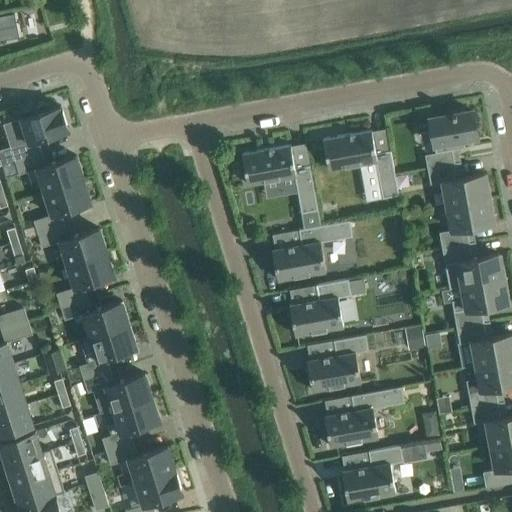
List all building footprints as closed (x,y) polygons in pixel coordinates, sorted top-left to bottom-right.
[(0,37),(17,34),(13,12),(0,14),(0,37)] [(11,147),(15,160),(42,152),(38,139),(68,130),(61,105),(49,109),(47,103),(19,112),(28,141),(11,147)] [(465,145),(463,138),(477,135),(473,110),(456,113),(456,112),(452,113),(452,114),(429,118),(436,152),(425,154),(428,168),(455,162),(453,149),(469,146),(469,145),(465,145)] [(371,130),(323,138),(328,169),(375,160),(382,198),(399,195),(391,150),(376,152),(371,130)] [(291,144),(242,153),(248,184),(295,175),(301,212),(318,209),(310,164),(295,167),(291,144)] [(46,164),(42,152),(15,160),(19,174),(28,171),(31,182),(40,180),(44,191),(84,179),(76,155),(46,164)] [(458,178),(455,162),(428,168),(431,183),(444,181),(448,205),(493,197),(493,196),(491,196),(489,184),(486,184),(484,173),(458,178)] [(91,202),(84,179),(44,191),(51,214),(33,220),(38,233),(65,224),(61,212),(91,202)] [(493,198),(493,197),(448,205),(452,229),(439,231),(442,247),(470,242),(467,227),(493,222),(491,211),(494,210),(491,198),(493,198)] [(27,200),(17,203),(18,210),(28,207),(27,200)] [(272,249),(278,279),(326,270),(321,241),(352,236),(349,219),(299,229),(301,243),(272,249)] [(69,237),(65,224),(38,233),(42,246),(60,241),(67,264),(107,251),(99,227),(69,237)] [(19,240),(15,227),(7,229),(11,243),(19,240)] [(23,254),(19,240),(11,243),(15,256),(23,254)] [(472,258),(470,242),(442,247),(449,288),(462,286),(462,285),(507,277),(507,276),(506,276),(503,264),(501,264),(499,253),(472,258)] [(114,275),(107,251),(67,264),(74,287),(56,292),(60,306),(88,297),(84,284),(114,275)] [(38,280),(34,266),(25,269),(30,282),(38,280)] [(507,277),(462,285),(462,286),(465,297),(452,300),(457,327),(484,322),(481,307),(508,302),(506,291),(508,290),(506,278),(507,277)] [(319,299),(290,304),(295,334),(344,325),(338,297),(351,294),(366,292),(364,278),(349,281),(348,278),(316,284),(319,299)] [(92,310),(88,297),(60,306),(65,319),(83,313),(90,335),(90,336),(130,324),(122,300),(92,310)] [(0,314),(0,325),(1,329),(28,320),(24,307),(0,314)] [(33,333),(28,320),(1,329),(5,341),(0,342),(0,366),(14,362),(7,341),(33,333)] [(511,332),(487,337),(484,322),(457,327),(459,343),(472,340),(477,365),(511,358),(511,332)] [(137,347),(130,324),(90,336),(90,335),(80,338),(88,362),(79,365),(83,378),(111,370),(107,357),(137,347)] [(423,325),(407,328),(411,349),(427,346),(423,325)] [(307,360),(312,390),(361,381),(356,352),(369,350),(366,334),(333,340),(336,354),(307,360)] [(50,373),(60,370),(66,368),(59,348),(44,352),(50,373)] [(511,358),(477,365),(481,389),(468,391),(471,407),(499,402),(496,386),(511,383),(511,358)] [(0,388),(20,383),(14,362),(0,366),(0,388)] [(115,382),(111,370),(83,378),(87,391),(105,386),(113,409),(152,396),(145,373),(115,382)] [(66,391),(62,378),(54,380),(58,394),(66,391)] [(77,393),(86,390),(82,379),(73,382),(77,393)] [(0,411),(27,403),(20,383),(0,388),(0,411)] [(324,415),(330,445),(378,436),(373,407),(405,402),(402,386),(351,395),(354,409),(324,415)] [(71,404),(66,391),(58,394),(62,407),(71,404)] [(160,420),(152,396),(113,409),(116,420),(107,423),(111,435),(102,437),(106,451),(133,442),(129,429),(160,420)] [(511,415),(501,417),(499,402),(471,407),(474,423),(487,420),(491,444),(511,440),(511,415)] [(0,435),(34,425),(27,403),(0,411),(0,435)] [(435,409),(423,411),(428,435),(439,433),(435,409)] [(93,415),(81,419),(86,434),(97,430),(93,415)] [(82,439),(77,426),(69,428),(73,442),(82,439)] [(42,451),(35,430),(0,441),(0,444),(6,463),(42,452),(42,451)] [(86,453),(82,439),(73,442),(78,455),(86,453)] [(511,465),(511,440),(491,444),(496,468),(483,471),(486,487),(511,481),(511,475),(510,466),(511,465)] [(137,455),(133,442),(106,451),(110,464),(119,461),(123,473),(132,470),(136,481),(175,469),(168,445),(137,455)] [(342,470),(347,500),(396,492),(391,463),(404,460),(401,444),(368,450),(371,465),(342,470)] [(51,448),(42,451),(42,452),(6,463),(12,484),(58,469),(51,448)] [(65,491),(58,469),(12,484),(19,504),(55,493),(55,494),(65,491)] [(183,493),(175,469),(136,481),(143,504),(125,510),(125,511),(155,511),(152,502),(183,493)] [(85,475),(87,483),(101,479),(98,471),(85,475)] [(109,505),(101,479),(87,483),(95,509),(109,505)] [(61,511),(55,494),(55,493),(19,504),(21,511),(61,511)]
